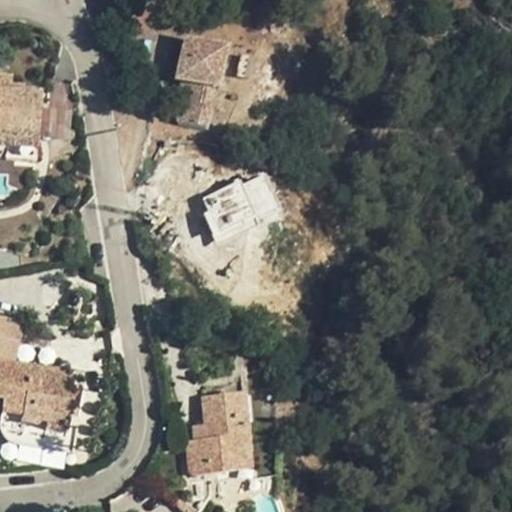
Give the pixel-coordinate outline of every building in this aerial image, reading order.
[(197,67),(194,82),(191,100),(194,100),(191,123),(220,127),(223,105),(219,105),(222,85),(239,88),(244,89),(251,47),(195,38),(189,66),(197,67)] [(186,81),(194,82),(197,67),(189,66),(186,81)] [(41,96),(11,93),(0,92),(2,77),(0,76),(0,145),(37,148),(41,96)] [(12,78),(2,77),(0,92),(11,93),(12,78)] [(231,128),(239,88),(222,85),(219,105),(223,105),(220,127),(231,128)] [(214,239),(280,216),(264,172),(198,196),(214,239)] [(0,318),(0,362),(14,364),(21,321),(0,318)] [(14,364),(0,362),(0,400),(4,401),(1,414),(2,433),(12,445),(73,455),(77,432),(70,431),(77,390),(70,388),(73,373),(14,364)] [(274,413),(273,388),(260,389),(261,419),(275,420),(274,413)] [(189,478),(222,476),(228,467),(248,466),(242,395),(201,399),(204,434),(209,434),(209,440),(204,441),(186,443),(189,478)] [(285,414),(274,413),(275,420),(275,433),(285,433),(285,414)] [(248,473),(248,466),(228,467),(222,476),(248,473)]
